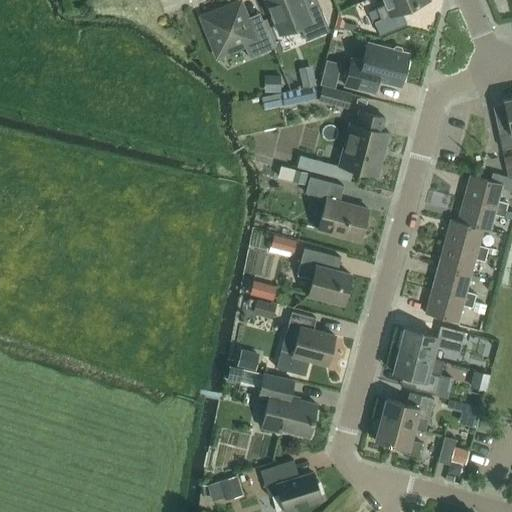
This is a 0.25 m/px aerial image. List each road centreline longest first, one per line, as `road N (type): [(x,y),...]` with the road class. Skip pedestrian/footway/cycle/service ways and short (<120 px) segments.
road 1 (residential): [(369,479),(341,460),(435,94),(496,70)]
road 2 (residential): [(491,511),(369,479)]
